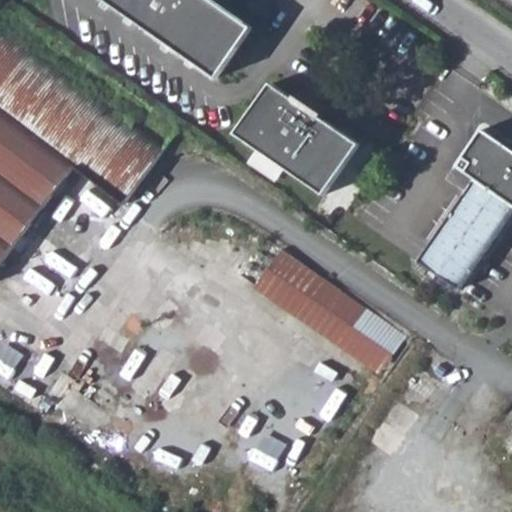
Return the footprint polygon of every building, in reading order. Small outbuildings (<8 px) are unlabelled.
[(106,0),(217,77),(252,27),(213,0),(106,0)] [(0,265),(73,167),(123,203),(168,143),(0,18),(0,265)] [(271,83),(235,133),(324,194),(359,144),(271,83)] [(511,150),(482,130),(457,167),(475,180),(418,261),(459,290),(511,214),(511,150)] [(255,286),(380,374),(405,337),(281,250),(255,286)] [(511,425),(492,450),(511,465),(511,425)]
